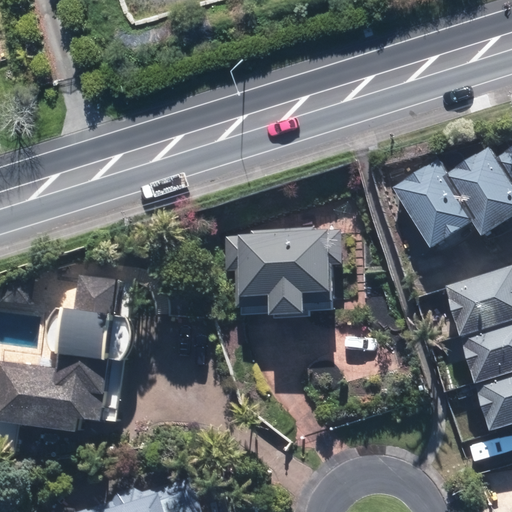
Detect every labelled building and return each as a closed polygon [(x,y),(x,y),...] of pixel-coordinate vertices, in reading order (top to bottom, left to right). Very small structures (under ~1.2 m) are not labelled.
[(493,143),(451,168),(482,218),(490,232),(511,218),(511,174),(500,154),(493,143)] [(511,146),(500,154),(511,174),(511,146)] [(436,246),(482,218),(451,168),(444,156),(398,184),(436,246)] [(336,228),(245,233),(250,312),(336,307),(336,300),(339,300),(337,263),(347,262),(345,230),(336,231),(336,228)] [(466,337),(511,323),(511,268),(451,286),(466,337)] [(3,361),(0,390),(0,419),(86,428),(88,414),(108,416),(122,278),(86,274),(83,309),(74,308),(68,368),(3,361)] [(511,323),(466,337),(479,384),(511,375),(511,323)] [(511,375),(479,384),(492,430),(511,423),(511,375)] [(206,511),(195,477),(82,511),(206,511)]
